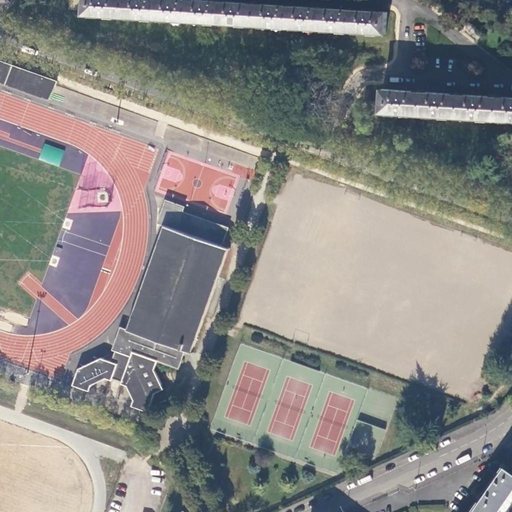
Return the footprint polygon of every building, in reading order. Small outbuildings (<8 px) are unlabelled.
[(85,14),(386,34),(388,12),(372,11),(372,7),(364,7),(364,10),(341,9),(341,5),(333,4),(333,8),(310,7),(310,3),(302,2),(302,6),(278,5),(278,1),(271,0),(270,4),(241,2),(240,0),(233,0),(233,2),(210,0),(209,0),(201,0),(202,0),(201,0),(73,0),(72,9),(85,9),(85,14)] [(0,66),(56,87),(58,81),(0,60),(0,66)] [(56,87),(0,66),(0,81),(51,99),(56,87)] [(381,112),(511,120),(511,97),(482,95),(482,91),(474,91),(474,95),(444,93),(444,89),(437,88),(436,93),(406,90),(406,86),(399,86),(398,90),(382,89),(381,112)] [(44,152),(49,153),(47,161),(59,165),(64,150),(46,145),(44,152)] [(129,382),(127,386),(135,399),(133,406),(149,412),(156,392),(164,388),(156,373),(155,371),(158,360),(179,367),(185,350),(192,352),(229,248),(223,246),(229,227),(184,211),(186,206),(166,199),(158,223),(165,226),(128,329),(121,327),(118,335),(113,350),(116,350),(112,361),(101,358),(79,369),(73,385),(90,391),(93,384),(106,378),(107,374),(129,382)] [(121,383),(127,386),(129,382),(107,374),(106,378),(112,380),(121,383)] [(115,400),(121,383),(112,380),(106,397),(115,400)] [(505,511),(511,502),(511,476),(507,473),(497,486),(494,484),(487,492),(491,495),(479,511),(505,511)]
